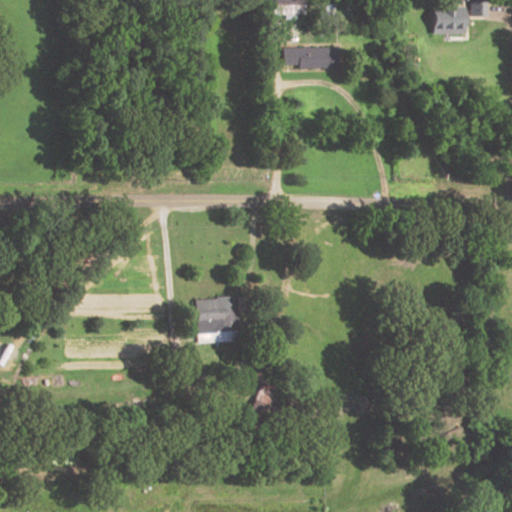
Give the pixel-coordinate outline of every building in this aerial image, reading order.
[(269,0),(269,14),(301,14),(301,0),(269,0)] [(466,0),(466,15),(483,15),(483,0),(466,0)] [(428,8),(428,34),(460,33),(460,8),(428,8)] [(279,47),(279,65),(334,65),(334,47),(279,47)] [(191,300),(233,298),(235,331),(194,334),(191,300)] [(249,405),(261,411),(272,388),(259,382),(249,405)]
